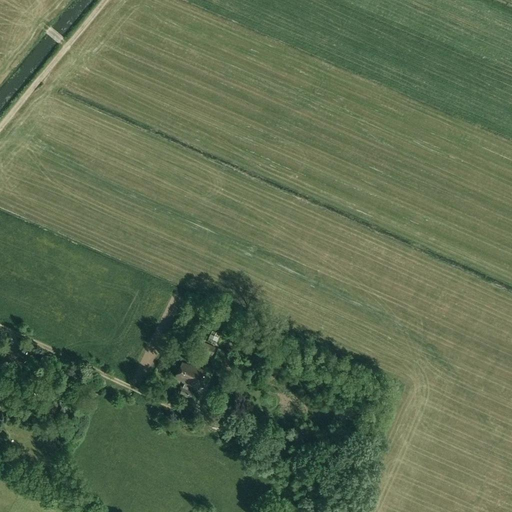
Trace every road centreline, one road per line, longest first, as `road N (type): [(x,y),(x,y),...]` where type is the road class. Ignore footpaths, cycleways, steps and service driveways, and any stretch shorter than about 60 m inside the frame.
road 1 (track): [(0,121),(101,0)]
road 2 (unclassified): [(0,327),(142,393)]
